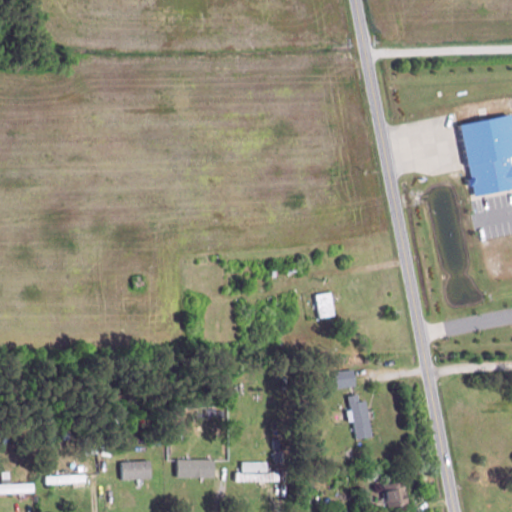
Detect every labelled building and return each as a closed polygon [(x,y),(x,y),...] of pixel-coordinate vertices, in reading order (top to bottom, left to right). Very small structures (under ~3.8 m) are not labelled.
[(511,113),(511,118),(511,155),(509,156),(510,164),(511,163),(511,186),(474,195),(463,144),(459,124),(511,113)] [(329,290),(313,292),(316,316),(332,314),(329,290)] [(332,369),(332,386),(351,386),(351,369),(332,369)] [(346,394),(353,438),(369,435),(363,398),(356,400),(355,392),(346,394)] [(148,478),(148,460),(118,460),(118,478),(148,478)] [(216,472),(216,463),(174,463),(174,472),(216,472)] [(276,470),(233,470),(233,480),(276,480),(276,470)] [(43,482),(82,482),(82,474),(43,474),(43,482)] [(406,502),(399,479),(379,485),(386,508),(406,502)] [(0,491),(32,492),(32,482),(0,482),(0,491)]
